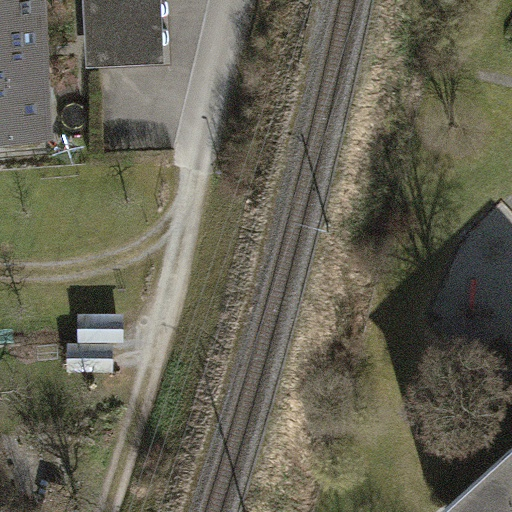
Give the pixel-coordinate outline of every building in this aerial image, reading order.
[(0,0),(0,28),(54,26),(52,0),(0,0)] [(87,0),(92,69),(171,64),(166,0),(87,0)] [(0,88),(57,85),(54,26),(0,28),(0,88)] [(0,148),(61,145),(57,85),(0,88),(0,148)] [(511,511),(511,423),(416,511),(417,511),(511,511)]
